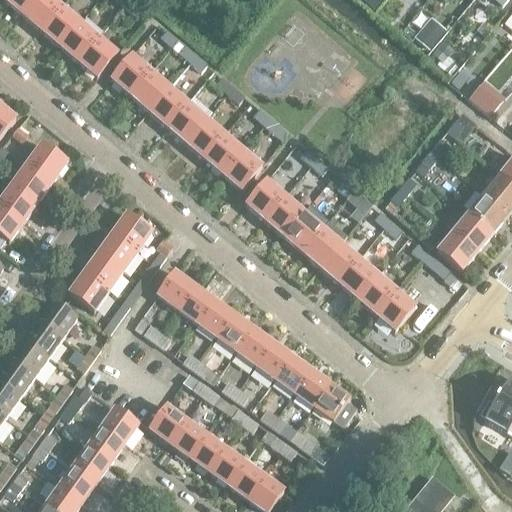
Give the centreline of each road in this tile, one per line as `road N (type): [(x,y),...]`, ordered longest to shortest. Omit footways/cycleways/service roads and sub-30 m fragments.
road 1 (residential): [(398,405),(111,167)]
road 2 (residential): [(111,167),(0,323)]
road 3 (residential): [(111,167),(0,69)]
road 4 (residential): [(311,511),(398,405)]
